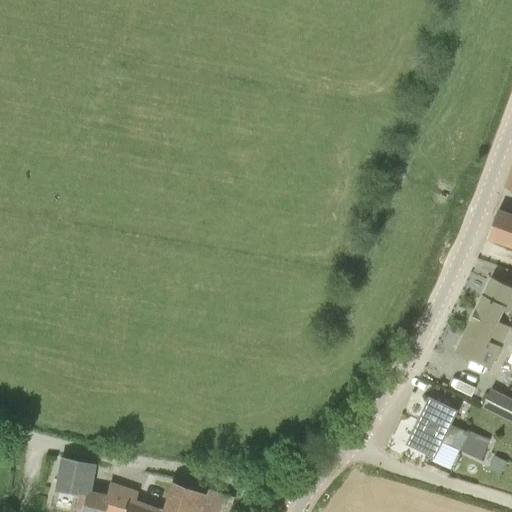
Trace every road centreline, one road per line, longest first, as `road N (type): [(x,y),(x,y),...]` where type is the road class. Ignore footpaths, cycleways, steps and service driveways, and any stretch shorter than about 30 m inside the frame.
road 1 (tertiary): [(307,496),(403,367),(472,229),(511,122)]
road 2 (unclassified): [(0,429),(146,464),(268,477),(307,496)]
road 3 (track): [(511,503),(350,442)]
